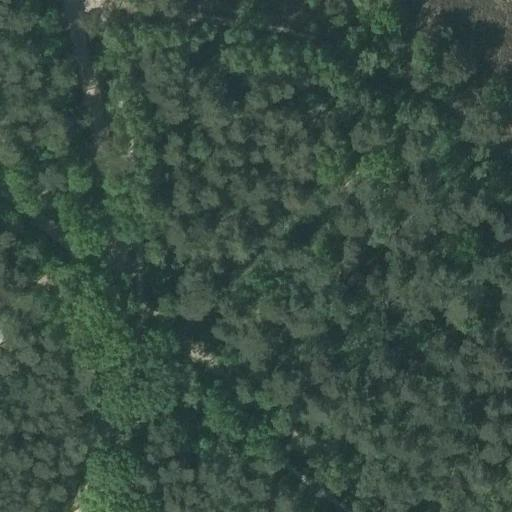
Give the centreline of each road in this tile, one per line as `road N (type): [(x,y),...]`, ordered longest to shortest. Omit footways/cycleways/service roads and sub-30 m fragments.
road 1 (track): [(77,511),(117,379),(124,291),(66,6)]
road 2 (track): [(0,187),(124,291),(141,316),(387,511)]
